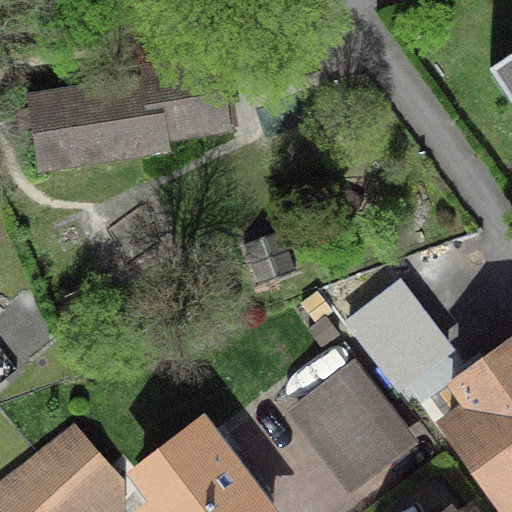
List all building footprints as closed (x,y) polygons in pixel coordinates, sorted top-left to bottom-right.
[(511,53),(489,68),(511,102),(511,53)] [(150,81),(34,99),(44,163),(161,145),(159,134),(221,124),(211,61),(148,71),(150,81)] [(348,323),(397,386),(448,348),(399,284),(348,323)] [(470,407),(448,424),(508,506),(511,502),(511,342),(455,385),(470,407)] [(348,371),(297,410),(351,482),(403,443),(348,371)] [(72,427),(38,453),(77,494),(109,467),(72,427)] [(161,500),(149,510),(150,511),(263,511),(200,430),(141,475),(161,500)] [(92,511),(77,494),(38,453),(0,482),(0,511),(92,511)] [(109,467),(77,494),(92,511),(113,511),(124,502),(124,481),(109,467)] [(486,511),(475,496),(454,511),(486,511)]
